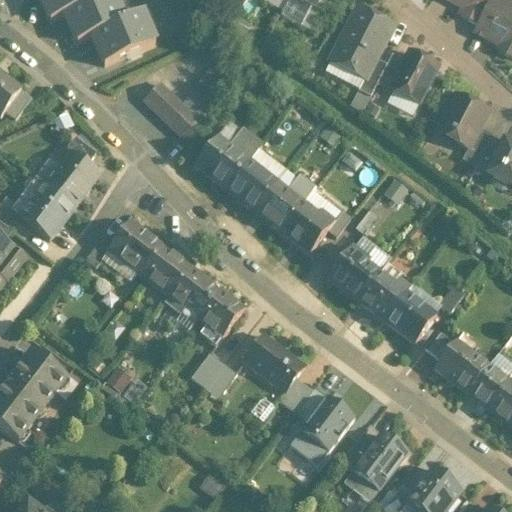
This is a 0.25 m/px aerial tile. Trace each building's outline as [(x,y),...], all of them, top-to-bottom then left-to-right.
[(99,0),(39,0),(50,25),(65,19),(65,18),(64,18),(100,2),(100,1),(99,0)] [(100,2),(65,18),(65,19),(77,47),(92,40),(124,25),(124,24),(113,0),(103,0),(100,1),(100,2)] [(290,0),(288,5),(280,19),(281,20),(301,30),(311,11),(315,13),(320,4),(322,0),(290,0)] [(440,0),(464,12),(460,20),(467,24),(477,3),(488,9),(492,0),(440,0)] [(511,5),(501,0),(492,0),(488,9),(485,14),(496,19),(485,40),(502,49),(499,56),(511,62),(511,5)] [(315,13),(311,11),(301,30),(315,38),(331,10),(320,4),(315,13)] [(393,31),(358,13),(330,66),(364,84),(366,84),(376,64),(393,31)] [(485,14),(475,34),(485,40),(496,19),(485,14)] [(124,25),(92,40),(104,70),(155,48),(142,17),(124,24),(124,26),(124,25)] [(404,66),(390,94),(419,109),(438,71),(409,57),(404,66)] [(387,70),(377,88),(390,94),(404,66),(392,59),(387,70)] [(219,64),(183,110),(188,116),(197,125),(200,127),(200,126),(237,78),(219,64)] [(387,70),(376,64),(366,84),(364,84),(358,96),(370,102),(377,88),(387,70)] [(0,78),(0,121),(1,122),(5,116),(21,95),(21,94),(0,78)] [(183,110),(159,87),(144,104),(173,132),(188,116),(183,110)] [(21,95),(5,116),(16,124),(32,103),(21,95)] [(488,116),(458,100),(440,134),(452,140),(455,148),(467,155),(468,155),(479,133),(488,116)] [(188,116),(173,132),(182,141),(197,125),(188,116)] [(200,126),(200,127),(197,125),(182,141),(194,152),(210,135),(200,126)] [(479,133),(468,155),(467,155),(462,165),(476,172),(491,142),(492,140),(479,133)] [(241,136),(229,152),(217,143),(210,152),(206,148),(202,154),(206,157),(195,171),(227,196),(249,167),(259,155),(261,152),(241,136)] [(491,142),(482,159),(476,172),(474,176),(484,181),(502,147),(491,142)] [(96,158),(75,143),(66,155),(71,158),(87,170),(96,158)] [(511,148),(504,144),(502,147),(484,181),(493,186),(491,189),(505,196),(507,193),(511,195),(511,148)] [(87,170),(71,158),(59,174),(50,167),(37,183),(74,212),(99,179),(87,170)] [(249,167),(227,196),(255,217),(277,189),(249,167)] [(287,196),(277,189),(255,217),(280,237),(302,208),(303,208),(315,192),(299,180),(287,196)] [(37,183),(36,182),(25,197),(36,205),(22,223),(49,244),(74,212),(37,183)] [(392,183),(382,196),(395,207),(405,194),(392,183)] [(12,218),(0,208),(0,226),(4,229),(12,218)] [(303,208),(302,208),(280,237),(310,259),(335,226),(321,215),(318,220),(303,208)] [(162,252),(129,227),(109,254),(108,255),(109,256),(141,280),(162,252)] [(0,242),(0,282),(4,285),(6,286),(25,261),(0,242)] [(100,247),(86,264),(96,271),(109,256),(108,255),(109,254),(100,247)] [(191,274),(162,252),(141,280),(169,302),(191,274)] [(369,264),(353,252),(329,284),(359,307),(380,279),(366,268),(369,264)] [(401,281),(387,270),(380,279),(359,307),(385,326),(406,298),(409,294),(398,285),(401,281)] [(191,274),(169,302),(166,306),(182,319),(185,315),(197,324),(219,296),(191,274)] [(455,291),(440,311),(450,318),(464,298),(455,291)] [(244,315),(219,296),(197,324),(223,344),(244,315)] [(436,321),(406,298),(385,326),(415,349),(436,321)] [(305,371),(265,341),(243,370),(283,400),(305,371)] [(489,372),(456,346),(435,374),(468,400),(468,399),(467,399),(488,372),(489,372)] [(32,357),(0,398),(0,432),(18,447),(67,383),(32,357)] [(223,370),(209,359),(191,383),(206,394),(210,388),(210,387),(223,370)] [(116,370),(105,386),(119,396),(131,380),(116,370)] [(223,370),(210,387),(210,388),(223,397),(237,380),(223,370)] [(489,372),(488,372),(468,399),(490,416),(510,389),(489,372)] [(119,400),(131,409),(144,389),(132,381),(119,400)] [(511,390),(510,389),(490,416),(511,432),(511,390)] [(315,394),(296,418),(308,428),(327,404),(315,394)] [(354,423),(327,403),(327,404),(308,428),(301,437),(302,437),(294,448),(308,459),(316,448),(328,457),(354,423)] [(382,440),(353,477),(378,495),(406,459),(382,440)] [(357,444),(340,467),(350,474),(367,452),(357,444)] [(448,511),(461,496),(433,474),(412,501),(407,507),(407,508),(412,511),(448,511)] [(401,493),(386,511),(404,511),(407,508),(407,507),(412,501),(401,493)] [(46,511),(34,511),(28,507),(23,511),(66,511),(54,503),(46,511)]
